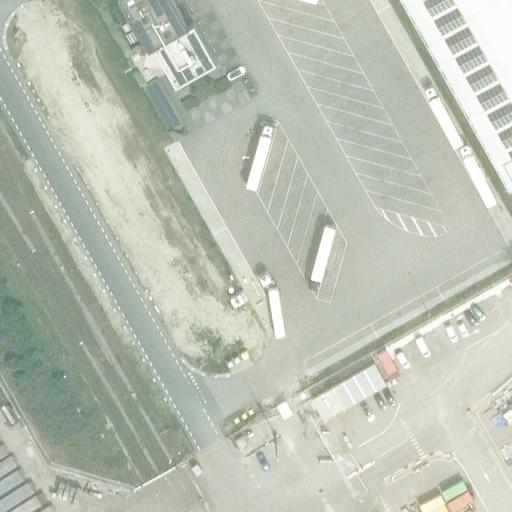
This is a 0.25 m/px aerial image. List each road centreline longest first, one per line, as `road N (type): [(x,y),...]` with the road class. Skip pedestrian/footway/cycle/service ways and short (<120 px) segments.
road 1 (unknown): [(315,348),(395,281),(392,248),(362,173),(333,123),(303,99),(289,98),(244,130),(241,164),(254,209)]
road 2 (unclassified): [(210,444),(0,72)]
road 3 (unknown): [(254,209),(315,348)]
road 4 (unknown): [(187,403),(236,394),(315,348)]
